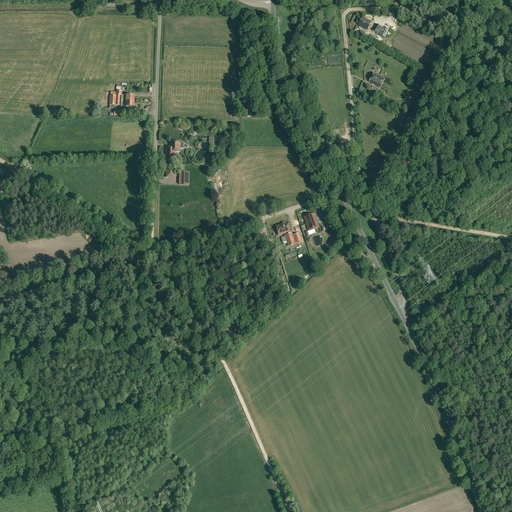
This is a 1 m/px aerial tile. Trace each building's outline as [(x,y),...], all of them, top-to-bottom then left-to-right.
[(367,30),(372,22),(362,17),(358,25),(367,30)] [(378,34),(381,27),(376,24),(372,31),(378,34)] [(380,88),(385,79),(374,74),(369,82),(380,88)] [(119,106),(120,101),(119,101),(115,101),(116,92),(110,92),(109,108),(109,109),(115,109),(116,105),(119,106)] [(389,99),(383,96),(377,93),(375,97),(381,100),(387,103),(389,99)] [(417,102),(413,109),(419,112),(423,105),(417,102)] [(172,141),(172,142),(170,142),(170,148),(166,148),(166,157),(174,157),(174,152),(180,152),(180,149),(183,149),(183,143),(178,143),(178,142),(175,142),(174,141),(172,141)] [(180,173),(179,185),(188,185),(188,173),(180,173)] [(314,215),(305,218),(307,225),(308,225),(309,229),(318,227),(316,223),(317,222),(314,215)] [(287,223),(275,227),(278,236),(290,232),(287,223)] [(291,233),(284,235),(285,239),(286,239),(288,246),(296,244),(293,235),(292,236),(291,233)] [(299,234),(293,235),(296,244),(301,242),(299,234)]
